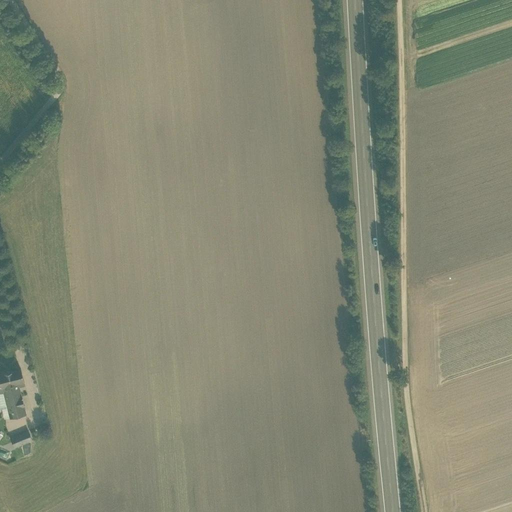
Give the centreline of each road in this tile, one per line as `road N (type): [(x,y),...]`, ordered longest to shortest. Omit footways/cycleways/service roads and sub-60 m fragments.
road 1 (secondary): [(393,511),(355,0)]
road 2 (track): [(422,511),(404,366),(398,0)]
road 3 (unclassified): [(10,0),(58,87),(0,162)]
